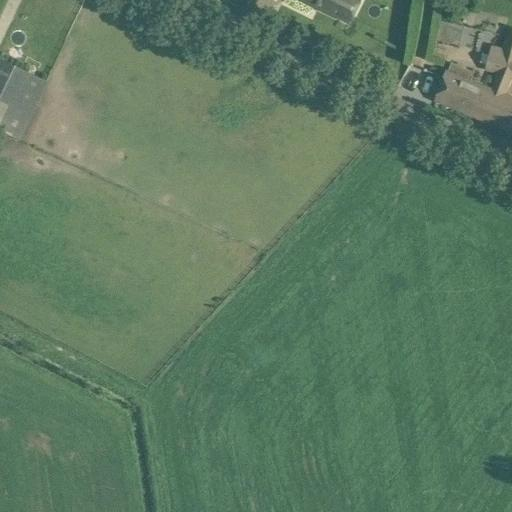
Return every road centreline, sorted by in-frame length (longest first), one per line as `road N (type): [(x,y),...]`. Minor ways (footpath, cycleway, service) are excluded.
road 1 (unclassified): [(511,151),(194,0)]
road 2 (track): [(163,511),(148,409),(0,325)]
